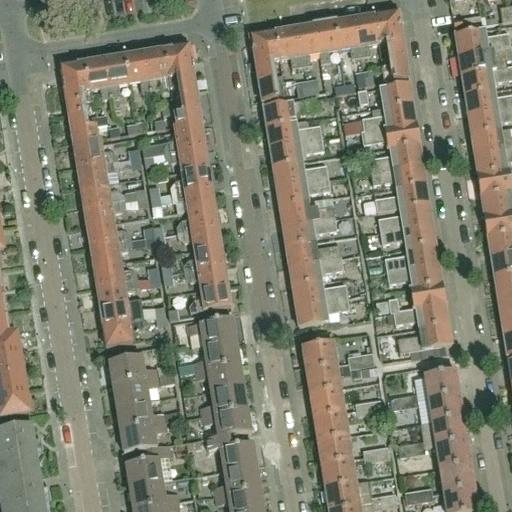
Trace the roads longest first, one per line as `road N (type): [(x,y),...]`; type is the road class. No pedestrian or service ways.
road 1 (residential): [(501,511),(419,0)]
road 2 (residential): [(293,511),(214,22)]
road 3 (residential): [(87,511),(15,55)]
road 4 (residential): [(15,55),(214,22)]
